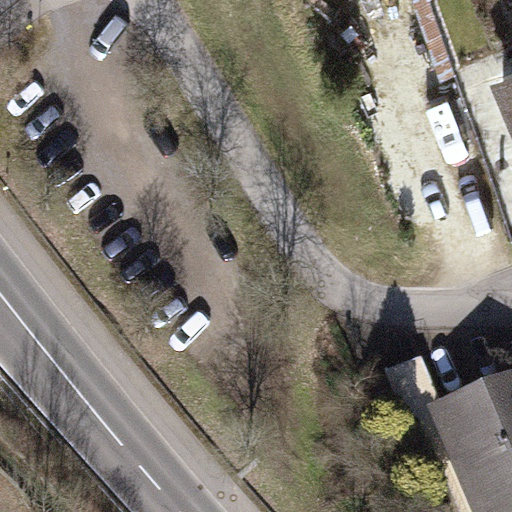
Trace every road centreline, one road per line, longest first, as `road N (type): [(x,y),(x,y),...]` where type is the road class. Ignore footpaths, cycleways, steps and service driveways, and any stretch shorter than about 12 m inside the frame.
road 1 (residential): [(163,0),(269,187),(317,258),(355,296),(449,322),(511,318)]
road 2 (primary): [(0,275),(202,511)]
